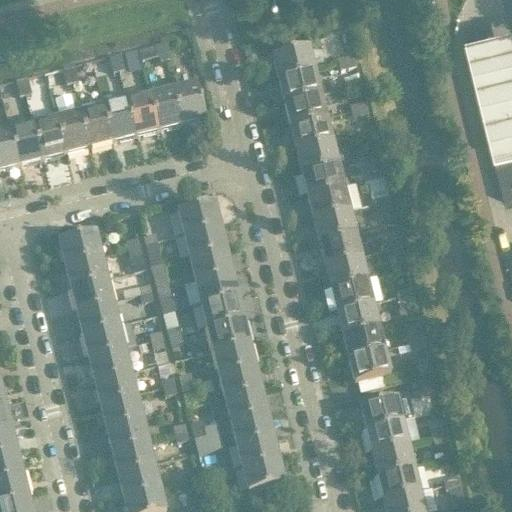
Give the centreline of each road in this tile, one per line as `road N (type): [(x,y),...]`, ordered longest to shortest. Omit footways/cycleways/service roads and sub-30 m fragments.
road 1 (residential): [(336,511),(248,164)]
road 2 (residential): [(79,511),(5,226)]
road 3 (residential): [(248,164),(5,226)]
road 4 (residential): [(248,164),(207,0)]
